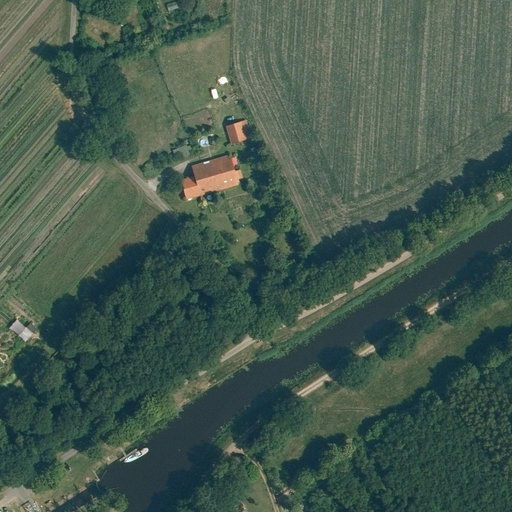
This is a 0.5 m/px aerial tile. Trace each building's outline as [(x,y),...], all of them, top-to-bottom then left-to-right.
[(168,11),(178,8),(176,1),(166,4),(168,11)] [(231,145),(252,138),(246,120),(225,126),(231,145)] [(175,159),(188,155),(185,146),(172,149),(175,159)] [(229,156),(191,167),(194,177),(180,181),(186,199),(237,184),(229,156)] [(24,341),(31,333),(15,318),(8,327),(24,341)] [(30,323),(25,326),(30,333),(34,330),(30,323)]
